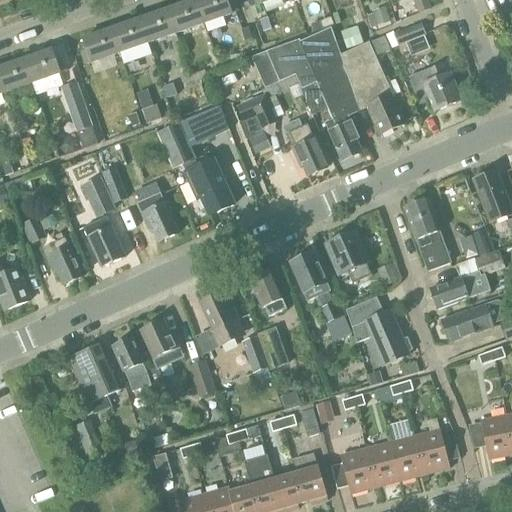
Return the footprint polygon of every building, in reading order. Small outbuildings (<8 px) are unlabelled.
[(225,0),(201,0),(195,2),(203,26),(231,17),(232,15),(236,14),(232,1),(227,3),(225,0)] [(424,0),(419,0),(413,2),(418,15),(429,11),(424,0)] [(203,26),(195,2),(167,12),(176,36),(203,26)] [(148,46),(176,36),(167,12),(139,22),(148,46)] [(333,26),(330,19),(319,23),(322,31),(333,26)] [(139,22),(111,32),(120,55),(148,46),(139,22)] [(421,25),(394,37),(400,49),(427,37),(421,25)] [(347,51),(362,46),(356,28),(340,33),(347,51)] [(404,126),(374,59),(390,52),(384,38),(368,46),(340,58),(330,30),(318,35),(300,43),(299,41),(266,53),(279,84),(296,77),(302,91),(317,85),(321,96),(327,110),(332,121),(333,124),(348,118),(367,110),(379,137),(404,126)] [(120,55),(111,32),(83,42),(87,52),(81,54),(86,67),(120,55)] [(52,52),(24,62),(32,86),(60,76),(65,74),(60,62),(56,63),(52,52)] [(24,62),(0,70),(0,84),(4,96),(32,86),(24,62)] [(419,78),(427,98),(434,114),(460,103),(449,77),(445,79),(441,67),(429,72),(429,73),(419,78)] [(321,96),(317,85),(302,91),(301,92),(306,104),(321,96)] [(97,146),(85,109),(77,86),(61,91),(82,151),(97,146)] [(237,109),(244,124),(256,119),(261,130),(276,124),(264,97),(237,109)] [(143,112),(147,125),(161,121),(156,107),(143,112)] [(325,125),(329,135),(341,163),(361,154),(356,143),(358,142),(351,125),(351,126),(347,118),(333,124),(332,122),(325,125)] [(307,127),(302,129),(299,122),(283,130),(286,136),(299,168),(302,167),(307,179),(326,170),(314,142),(307,127)] [(179,127),(157,137),(173,172),(195,162),(179,127)] [(263,134),(248,141),(255,156),(270,149),(263,134)] [(233,207),(217,172),(213,162),(186,174),(199,203),(202,201),(210,218),(233,207)] [(114,170),(102,175),(114,206),(127,201),(114,170)] [(511,216),(495,174),(474,182),(491,225),(511,217),(511,216)] [(28,177),(3,185),(8,199),(33,190),(28,177)] [(94,198),(103,216),(113,212),(99,181),(83,188),(88,200),(91,198),(94,198)] [(178,236),(160,196),(156,187),(136,196),(140,205),(137,206),(150,234),(151,233),(153,233),(158,245),(178,236)] [(2,189),(0,189),(0,208),(8,206),(2,189)] [(91,198),(88,200),(97,219),(103,216),(94,198),(91,198)] [(428,202),(405,211),(416,243),(417,242),(421,251),(433,247),(429,238),(440,233),(428,202)] [(45,217),(22,227),(31,246),(46,239),(43,233),(48,231),(50,230),(45,217)] [(108,220),(95,225),(83,230),(101,270),(125,259),(112,231),(112,228),(108,220)] [(480,258),(492,254),(484,233),(473,237),(480,258)] [(356,234),(325,248),(338,278),(348,274),(353,285),(371,278),(366,266),(370,265),(356,234)] [(58,244),(43,251),(47,259),(47,260),(53,273),(56,272),(57,273),(64,287),(83,279),(69,250),(65,241),(64,242),(63,239),(57,242),(58,244)] [(456,269),(460,280),(430,291),(437,312),(492,292),(487,279),(483,280),(482,278),(505,270),(499,254),(467,265),(456,269)] [(317,299),(320,305),(328,325),(330,324),(339,320),(333,305),(328,294),(330,293),(328,288),(324,278),(314,255),(290,266),(303,296),(307,304),(317,299)] [(385,287),(398,282),(391,266),(378,272),(385,287)] [(18,270),(0,277),(0,303),(3,312),(30,302),(18,270)] [(271,272),(249,282),(259,305),(261,310),(264,309),(268,319),(273,316),(285,311),(286,310),(282,301),(284,301),(271,272)] [(199,307),(214,339),(229,332),(232,336),(241,332),(237,323),(238,322),(232,310),(229,311),(227,305),(223,297),(204,305),(199,307)] [(376,299),(344,313),(354,346),(370,340),(382,368),(409,357),(408,353),(412,351),(407,340),(403,342),(390,313),(383,316),(376,299)] [(497,303),(485,307),(441,323),(449,345),(492,330),(491,326),(504,322),(506,316),(503,305),(497,303)] [(507,343),(511,340),(511,321),(501,325),(507,343)] [(163,323),(140,334),(157,371),(182,360),(177,350),(178,350),(173,338),(170,339),(163,323)] [(275,330),(257,336),(270,371),(288,365),(275,330)] [(116,344),(115,348),(112,349),(124,375),(124,374),(129,384),(132,394),(140,391),(147,410),(157,407),(142,364),(131,340),(123,344),(121,342),(116,344)] [(256,340),(242,345),(253,375),(267,370),(256,340)] [(102,347),(87,353),(107,399),(122,391),(102,347)] [(489,354),(493,364),(505,359),(501,349),(489,354)] [(111,408),(107,399),(87,353),(70,361),(94,415),(111,408)] [(489,354),(478,358),(481,368),(493,364),(489,354)] [(189,370),(200,401),(216,396),(205,364),(189,370)] [(167,402),(156,370),(147,373),(158,405),(167,402)] [(410,383),(400,386),(403,396),(413,393),(410,383)] [(403,396),(400,386),(389,389),(392,399),(403,396)] [(294,392),(279,398),(283,411),(299,405),(294,392)] [(362,397),(351,400),(354,410),(365,407),(362,397)] [(351,400),(341,403),(344,413),(354,410),(351,400)] [(333,422),(328,404),(316,407),(320,425),(333,422)] [(320,437),(313,412),(300,416),(307,440),(320,437)] [(296,427),(293,417),(281,421),(284,431),(296,427)] [(511,457),(511,450),(505,418),(480,423),(488,462),(511,457)] [(284,431),(281,421),(269,424),(272,434),(284,431)] [(90,425),(76,430),(83,449),(88,461),(101,457),(90,425)] [(249,441),(246,431),(235,434),(238,444),(249,441)] [(439,432),(414,438),(424,477),(449,471),(439,432)] [(238,444),(235,434),(225,437),(228,447),(238,444)] [(390,445),(400,484),(424,477),(414,438),(390,445)] [(203,455),(199,445),(189,448),(192,458),(203,455)] [(365,451),(375,490),(400,484),(390,445),(365,451)] [(116,449),(120,460),(132,456),(130,450),(124,446),(116,449)] [(192,458),(189,448),(179,451),(182,461),(192,458)] [(375,490),(365,451),(340,458),(350,496),(375,490)] [(165,456),(152,459),(159,484),(172,480),(165,456)] [(297,475),(303,505),(309,503),(311,508),(327,503),(318,469),(317,469),(313,456),(293,462),(297,475)] [(241,464),(249,489),(252,511),(280,511),(272,482),(264,457),(241,464)] [(297,475),(272,482),(280,511),(295,511),(298,511),(297,507),(303,505),(297,475)] [(252,511),(249,489),(230,494),(228,489),(224,491),(230,511),(252,511)] [(230,511),(224,491),(201,497),(205,511),(230,511)] [(205,511),(201,497),(178,504),(180,511),(205,511)]
